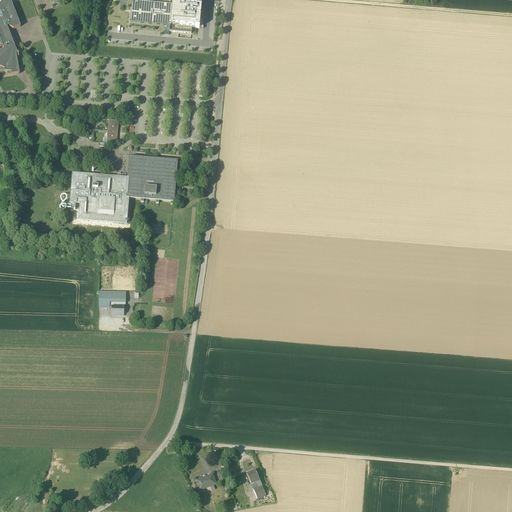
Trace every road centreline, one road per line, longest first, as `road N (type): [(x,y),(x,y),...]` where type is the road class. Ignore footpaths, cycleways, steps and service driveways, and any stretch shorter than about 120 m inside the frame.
road 1 (residential): [(228,0),(207,232),(178,416),(150,461),(94,511)]
road 2 (track): [(511,470),(238,447)]
road 3 (track): [(511,14),(333,0)]
road 4 (residential): [(124,97),(118,106),(0,97)]
